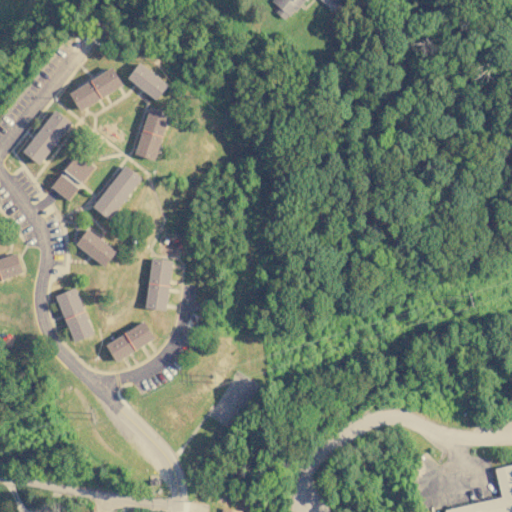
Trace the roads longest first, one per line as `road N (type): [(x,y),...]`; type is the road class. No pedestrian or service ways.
road 1 (residential): [(177,506),(170,465),(156,444),(50,338),(40,311),(44,244),(0,174),(85,47)]
road 2 (residential): [(299,511),(304,481),(334,447),(369,428),(417,426),(446,441),(511,438)]
road 3 (residential): [(177,506),(0,476)]
